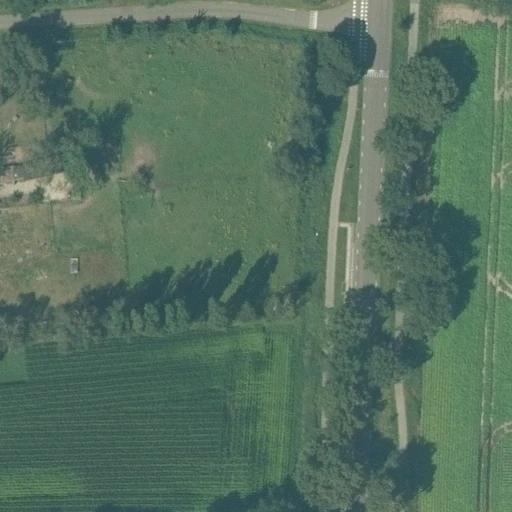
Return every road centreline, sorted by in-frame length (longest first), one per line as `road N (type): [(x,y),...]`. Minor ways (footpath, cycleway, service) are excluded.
road 1 (tertiary): [(357,511),(379,26)]
road 2 (unclassified): [(0,22),(227,9),(379,26)]
